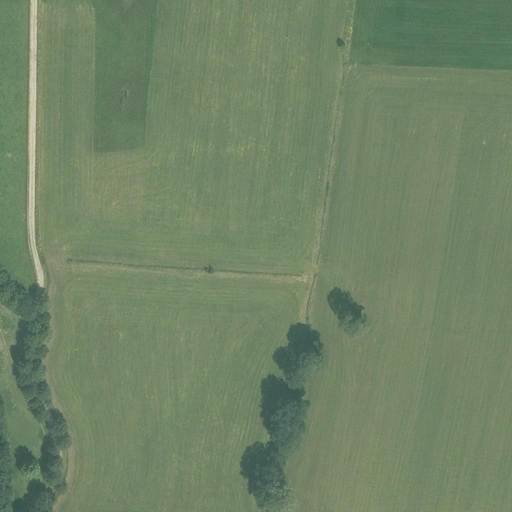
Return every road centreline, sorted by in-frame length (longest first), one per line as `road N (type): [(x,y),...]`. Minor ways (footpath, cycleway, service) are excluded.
road 1 (track): [(35,305),(41,281),(32,240),(34,0)]
road 2 (track): [(37,511),(60,458),(31,367),(38,317),(0,275)]
